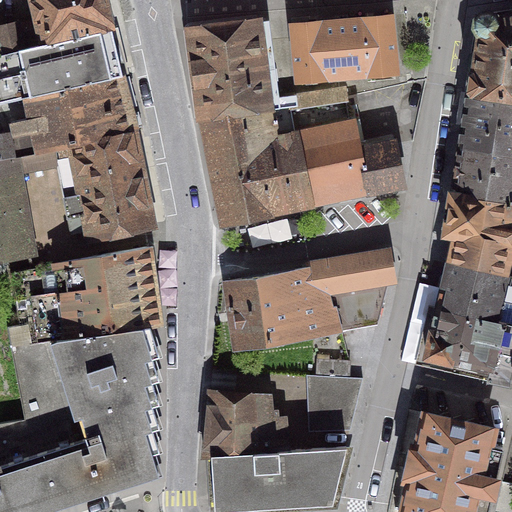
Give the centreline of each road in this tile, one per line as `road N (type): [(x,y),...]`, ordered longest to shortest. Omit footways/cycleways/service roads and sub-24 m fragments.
road 1 (residential): [(353,511),(410,228)]
road 2 (residential): [(196,267),(193,203),(152,0)]
road 3 (residential): [(182,511),(196,267)]
road 4 (residential): [(410,228),(453,0)]
road 5 (residential): [(410,228),(196,267)]
